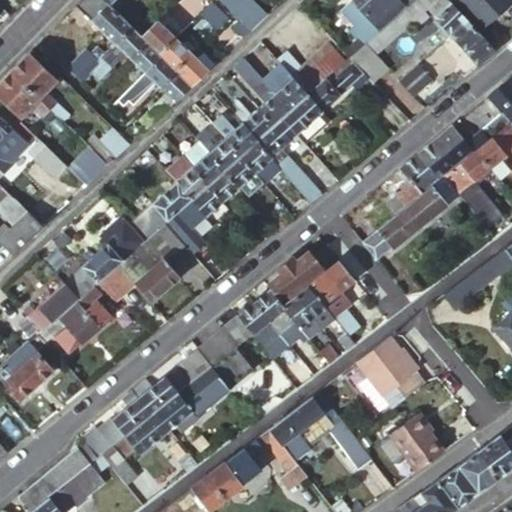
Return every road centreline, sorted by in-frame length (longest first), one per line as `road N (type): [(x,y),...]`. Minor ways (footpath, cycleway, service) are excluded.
road 1 (residential): [(0,480),(318,215)]
road 2 (residential): [(0,275),(292,0)]
road 3 (residential): [(144,511),(403,315)]
road 4 (residential): [(318,215),(511,54)]
road 5 (residential): [(492,425),(374,511)]
road 6 (residential): [(403,315),(492,425)]
road 7 (residential): [(403,315),(511,232)]
road 8 (residential): [(318,215),(403,315)]
